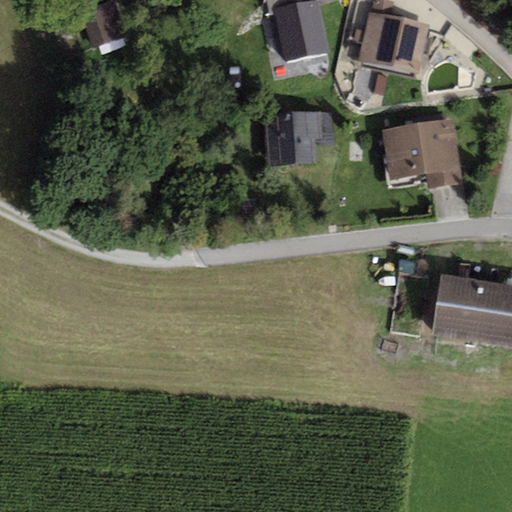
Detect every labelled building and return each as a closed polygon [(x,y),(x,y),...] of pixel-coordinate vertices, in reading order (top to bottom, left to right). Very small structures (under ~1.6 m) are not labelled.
[(317,3),(275,11),(286,64),(328,55),(317,3)] [(111,15),(82,25),(92,55),(122,44),(111,15)] [(422,36),(374,25),(363,71),(412,81),(422,36)] [(334,121),(278,121),(279,175),(310,175),(310,155),(334,155),(334,121)] [(453,131),(388,140),(395,187),(460,177),(453,131)] [(511,298),(443,290),(436,340),(511,350),(511,298)]
